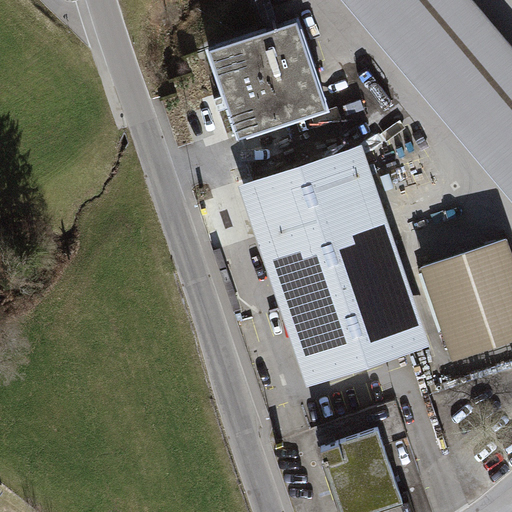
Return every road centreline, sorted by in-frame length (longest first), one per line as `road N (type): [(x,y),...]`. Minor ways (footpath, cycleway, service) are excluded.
road 1 (tertiary): [(111,33),(273,511)]
road 2 (unknown): [(367,119),(450,349),(478,354),(511,337)]
